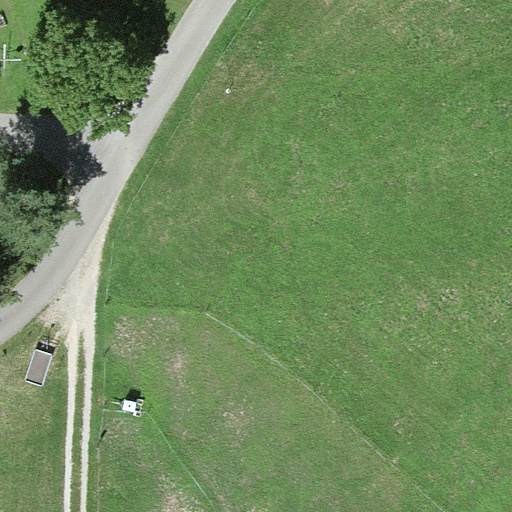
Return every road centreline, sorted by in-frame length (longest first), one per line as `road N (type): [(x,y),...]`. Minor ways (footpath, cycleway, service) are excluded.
road 1 (track): [(0,329),(55,275),(212,0)]
road 2 (track): [(69,511),(75,323),(55,275)]
